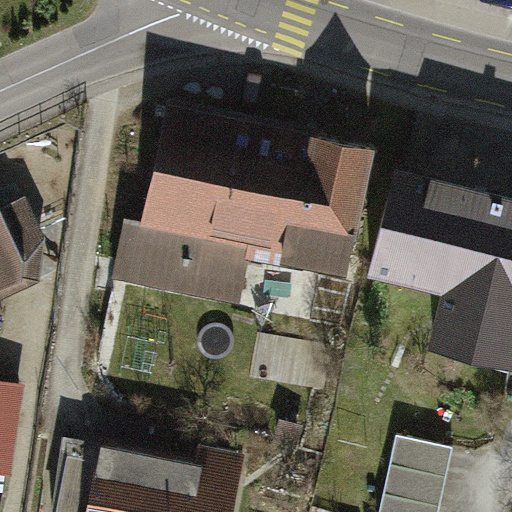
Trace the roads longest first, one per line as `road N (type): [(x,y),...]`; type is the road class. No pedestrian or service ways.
road 1 (primary): [(244,0),(511,82)]
road 2 (tertiary): [(0,72),(155,0)]
